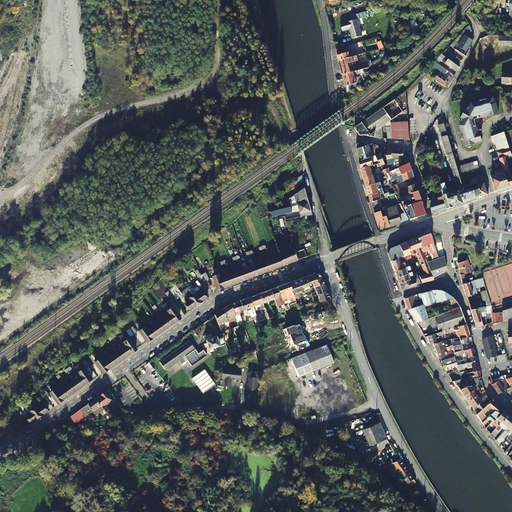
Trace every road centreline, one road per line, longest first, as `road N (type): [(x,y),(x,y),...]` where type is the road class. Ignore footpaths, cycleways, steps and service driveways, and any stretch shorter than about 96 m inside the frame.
road 1 (tertiary): [(0,455),(214,302),(326,260)]
road 2 (track): [(216,0),(217,64),(202,86),(88,120),(17,187),(0,191)]
road 3 (tertiary): [(326,260),(367,376),(442,511)]
road 4 (residential): [(395,294),(448,391),(511,474)]
road 5 (residential): [(345,140),(318,0)]
